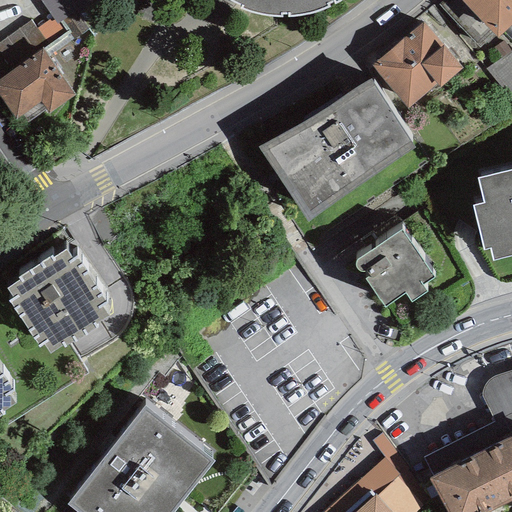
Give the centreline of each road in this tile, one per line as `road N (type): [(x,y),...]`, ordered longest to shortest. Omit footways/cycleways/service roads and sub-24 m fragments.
road 1 (tertiary): [(42,215),(291,74),(395,0)]
road 2 (secondary): [(511,324),(461,340),(389,387),(348,422),(277,511)]
